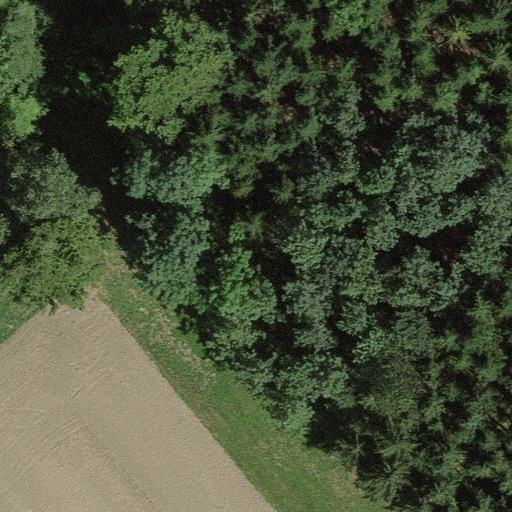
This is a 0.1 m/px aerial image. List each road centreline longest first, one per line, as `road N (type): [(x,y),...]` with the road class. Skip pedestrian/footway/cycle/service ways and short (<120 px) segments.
road 1 (motorway): [(93,511),(407,0)]
road 2 (motorway): [(114,0),(0,186)]
